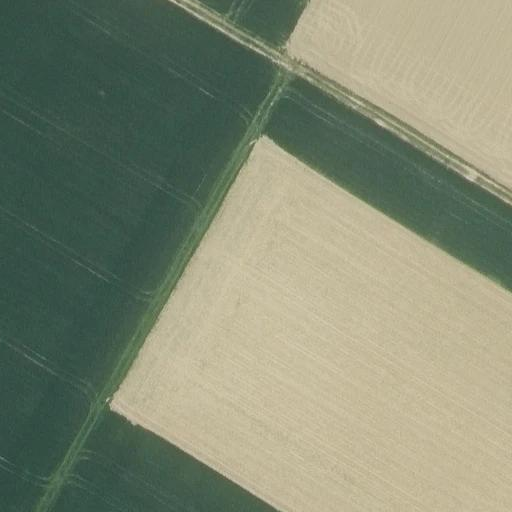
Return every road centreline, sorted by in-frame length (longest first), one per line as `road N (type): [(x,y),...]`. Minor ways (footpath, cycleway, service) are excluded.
road 1 (track): [(302,76),(65,511)]
road 2 (track): [(174,0),(511,205)]
